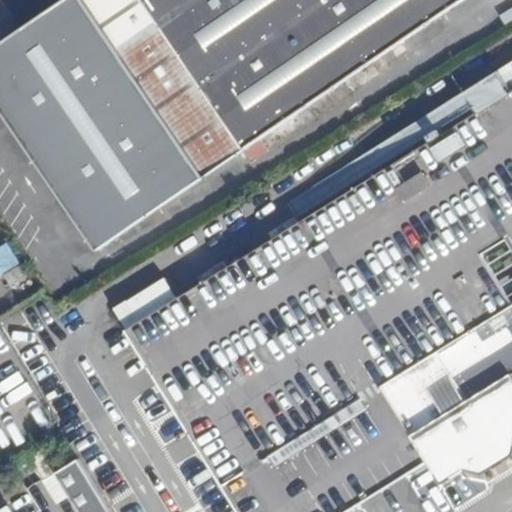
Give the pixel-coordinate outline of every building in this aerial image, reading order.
[(60,0),(0,41),(0,105),(99,250),(204,179),(245,150),(261,139),(317,101),(358,73),(463,0),(60,0)] [(511,62),(500,70),(511,89),(511,62)] [(511,90),(511,89),(500,70),(291,200),(303,220),(511,90)] [(358,73),(317,101),(325,112),(366,84),(358,73)] [(511,90),(303,220),(178,297),(127,329),(240,511),(349,511),(431,462),(444,481),(467,467),(486,472),(502,463),(511,456),(511,90)] [(261,139),(245,150),(252,161),(268,150),(261,139)] [(0,246),(0,274),(18,265),(7,243),(0,246)] [(165,276),(114,308),(127,329),(178,297),(165,276)] [(112,511),(81,460),(57,475),(80,511),(112,511)]
